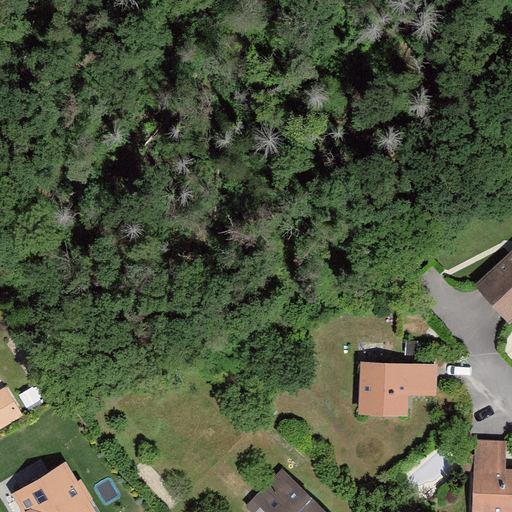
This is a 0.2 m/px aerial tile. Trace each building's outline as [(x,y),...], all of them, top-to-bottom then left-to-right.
[(511,254),(481,285),(511,317),(511,254)] [(441,366),(366,364),(364,416),(412,418),(412,399),(440,400),(441,366)] [(9,387),(0,392),(0,432),(27,417),(9,387)] [(511,441),(478,440),(476,511),(511,511),(511,469),(511,470),(511,441)] [(99,511),(71,463),(15,494),(25,511),(99,511)] [(331,511),(285,468),(255,499),(268,511),(331,511)]
